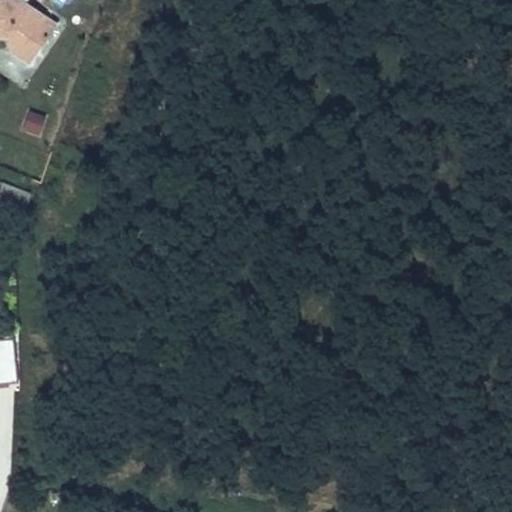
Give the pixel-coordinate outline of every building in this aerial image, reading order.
[(50,32),(34,21),(40,13),(25,3),(23,5),(19,11),(14,7),(18,1),(16,0),(0,0),(0,36),(7,35),(10,49),(30,62),(50,32)] [(19,11),(23,5),(18,1),(14,7),(19,11)] [(56,24),(40,13),(34,21),(50,32),(56,24)] [(39,135),(46,115),(28,109),(21,129),(39,135)] [(31,193),(3,182),(0,189),(0,198),(28,205),(31,193)] [(0,383),(18,382),(13,337),(0,338),(0,383)]
